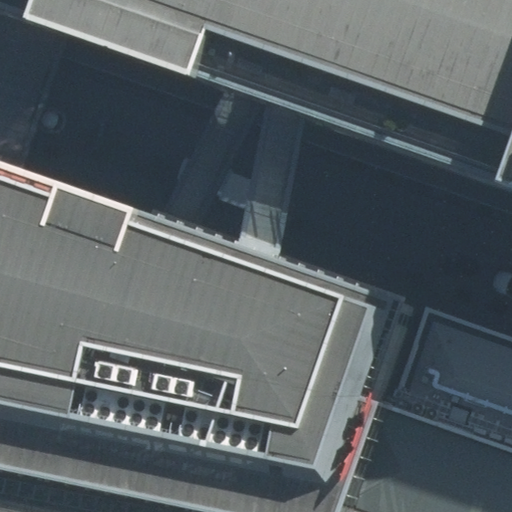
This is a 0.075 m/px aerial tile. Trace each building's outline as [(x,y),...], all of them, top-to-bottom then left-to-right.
[(511,0),(0,0),(0,11),(8,15),(81,40),(299,117),(335,130),(511,192),(511,0)] [(81,40),(8,15),(0,38),(0,158),(35,171),(81,40)] [(335,130),(299,117),(279,254),(314,266),(335,130)] [(0,511),(357,511),(394,412),(431,310),(372,286),(314,266),(279,254),(35,171),(0,158),(0,511)] [(511,341),(431,310),(394,412),(511,452),(511,341)] [(511,511),(511,452),(394,412),(357,511),(511,511)]
